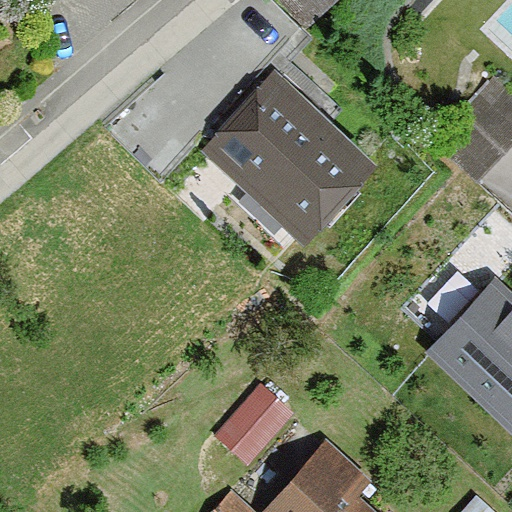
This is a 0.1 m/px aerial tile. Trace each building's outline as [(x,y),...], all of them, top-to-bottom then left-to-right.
[(309,0),(320,10),(330,0),(309,0)] [(276,66),(204,149),(309,239),(380,156),(276,66)] [(477,183),(511,145),(511,93),(493,77),(433,143),(477,183)] [(425,348),(511,428),(511,288),(495,273),(425,348)] [(294,414),(260,384),(215,435),(248,465),(294,414)] [(372,511),(357,498),(372,482),(326,440),(258,511),(372,511)] [(252,511),(231,491),(211,511),(252,511)]
